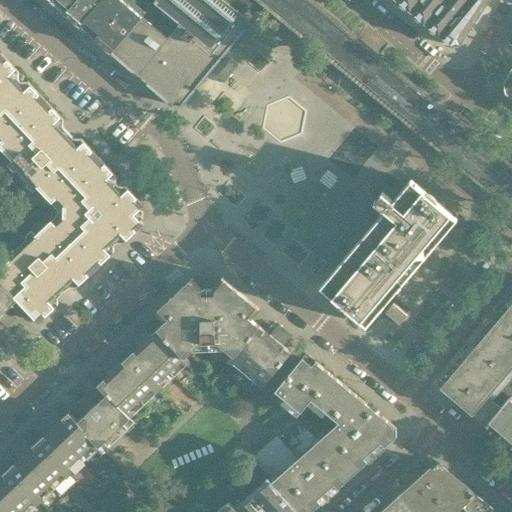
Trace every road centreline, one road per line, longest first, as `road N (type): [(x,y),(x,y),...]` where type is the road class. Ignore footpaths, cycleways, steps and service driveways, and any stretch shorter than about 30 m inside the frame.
road 1 (residential): [(0,0),(166,145),(202,227)]
road 2 (residential): [(0,423),(202,227)]
road 3 (residential): [(202,227),(411,393)]
road 4 (residential): [(511,274),(411,393)]
road 5 (residential): [(463,90),(351,0)]
road 6 (residential): [(350,511),(447,425)]
